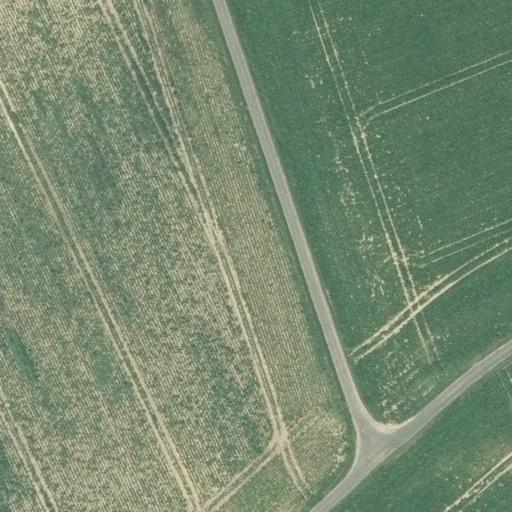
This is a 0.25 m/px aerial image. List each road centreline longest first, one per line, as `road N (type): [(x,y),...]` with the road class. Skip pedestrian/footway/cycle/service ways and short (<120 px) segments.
road 1 (unclassified): [(218,0),(375,460)]
road 2 (unclassified): [(375,460),(511,347)]
